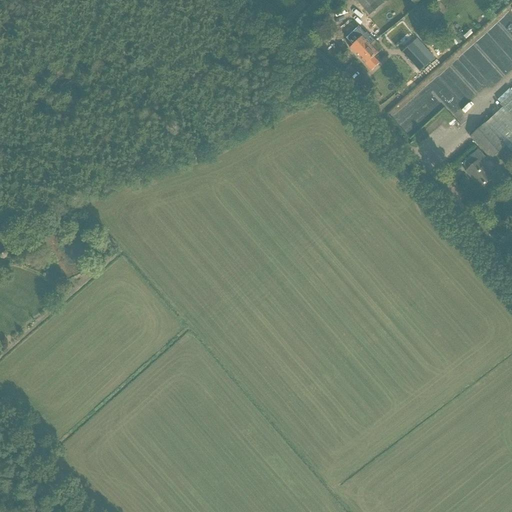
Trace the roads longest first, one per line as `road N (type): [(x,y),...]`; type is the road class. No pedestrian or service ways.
road 1 (unclassified): [(511,268),(323,58),(245,0)]
road 2 (track): [(94,511),(0,405)]
